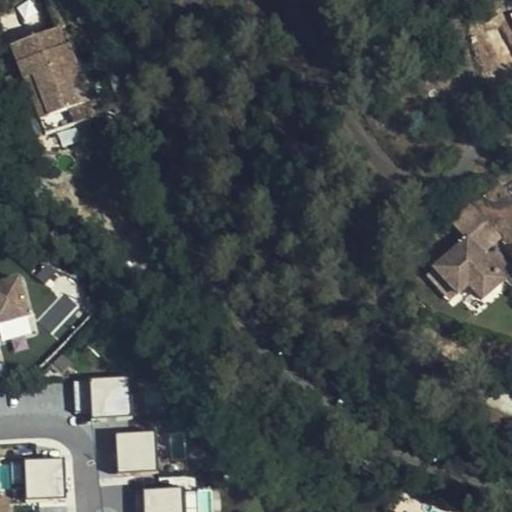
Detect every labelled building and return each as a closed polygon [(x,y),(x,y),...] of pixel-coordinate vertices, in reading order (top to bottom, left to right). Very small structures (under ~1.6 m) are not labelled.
[(9,44),(22,78),(31,75),(45,112),(86,97),(65,42),(61,43),(54,26),(9,44)] [(31,75),(22,78),(42,132),(93,114),(86,97),(45,112),(31,75)] [(479,202),(457,217),(470,236),(434,261),(454,290),(466,281),(478,297),(502,280),(482,252),(503,237),(479,202)] [(434,261),(425,267),(445,296),(454,290),(434,261)] [(0,326),(35,318),(26,280),(0,286),(0,326)] [(131,423),(129,382),(72,385),(74,415),(90,414),(91,425),(131,423)] [(321,449),(336,459),(345,446),(329,437),(321,449)] [(158,483),(156,438),(115,441),(116,485),(158,483)] [(345,446),(336,459),(364,477),(373,464),(345,446)] [(62,468),(21,469),(23,511),(65,508),(62,468)] [(184,511),(183,497),(142,499),(142,511),(184,511)]
